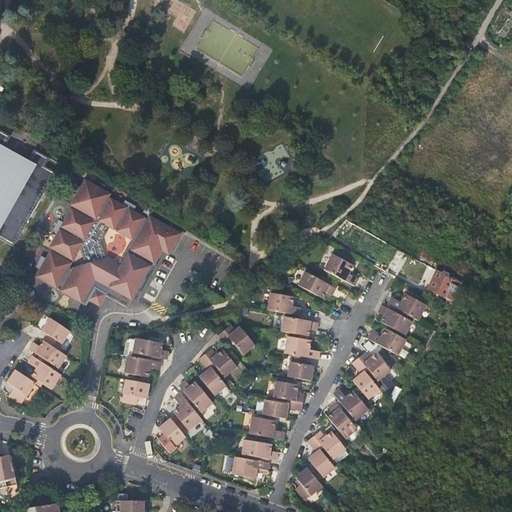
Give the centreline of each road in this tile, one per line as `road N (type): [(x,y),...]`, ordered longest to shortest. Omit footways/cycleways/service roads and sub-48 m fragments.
road 1 (residential): [(374,284),(269,511)]
road 2 (track): [(371,177),(433,106),(499,0)]
road 3 (residential): [(202,338),(162,381),(139,468)]
